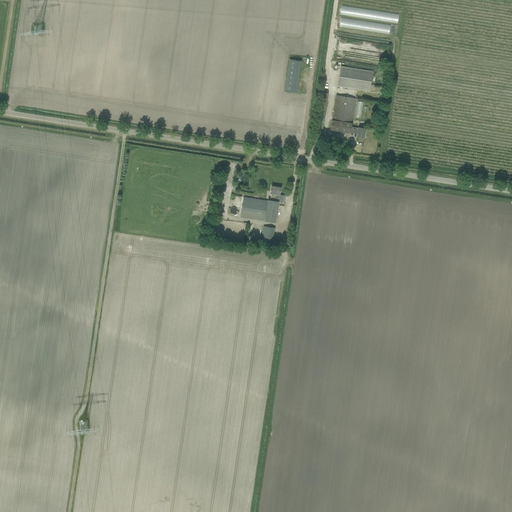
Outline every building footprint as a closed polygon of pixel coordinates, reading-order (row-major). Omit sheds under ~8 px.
[(389,33),(390,24),(340,18),(338,27),(389,33)] [(341,66),(338,87),(370,92),(373,71),(341,66)] [(323,129),(328,94),(322,93),(316,128),(323,129)] [(351,131),(352,127),(356,98),(355,98),(348,97),(336,95),(331,130),(351,133),(351,131)] [(352,127),(351,131),(358,132),(357,137),(364,138),(366,128),(359,127),(359,128),(352,127)] [(280,195),(281,188),(272,186),(270,193),(274,194),(273,201),(268,200),(268,201),(244,197),(240,217),(275,223),(279,202),(278,202),(279,195),(280,195)] [(260,237),(272,240),(274,228),(263,226),(260,237)]
